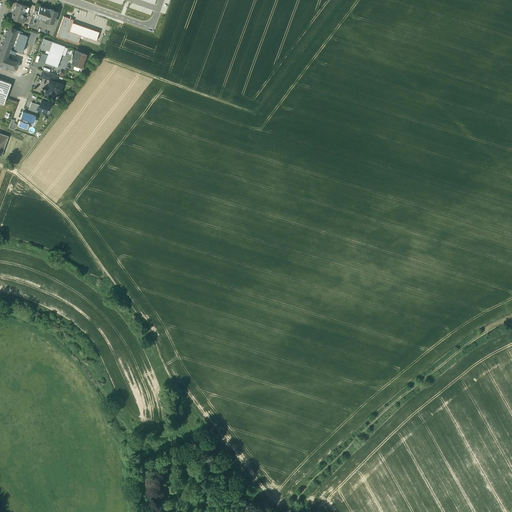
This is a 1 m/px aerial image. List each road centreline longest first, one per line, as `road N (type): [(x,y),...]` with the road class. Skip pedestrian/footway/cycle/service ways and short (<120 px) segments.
road 1 (track): [(13,167),(106,59),(260,116)]
road 2 (track): [(287,511),(383,413),(511,321)]
road 3 (track): [(0,163),(59,205),(134,304),(168,371)]
